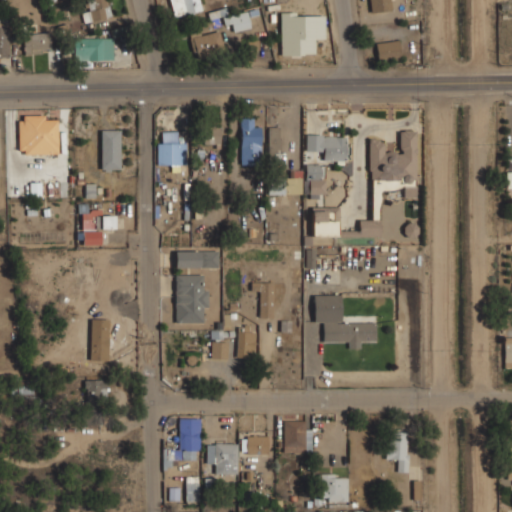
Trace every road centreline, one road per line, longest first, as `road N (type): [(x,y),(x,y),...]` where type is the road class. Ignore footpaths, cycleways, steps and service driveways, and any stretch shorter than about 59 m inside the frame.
road 1 (tertiary): [(511,82),(0,90)]
road 2 (residential): [(145,88),(154,511)]
road 3 (residential): [(511,398),(150,400)]
road 4 (residential): [(438,83),(438,399)]
